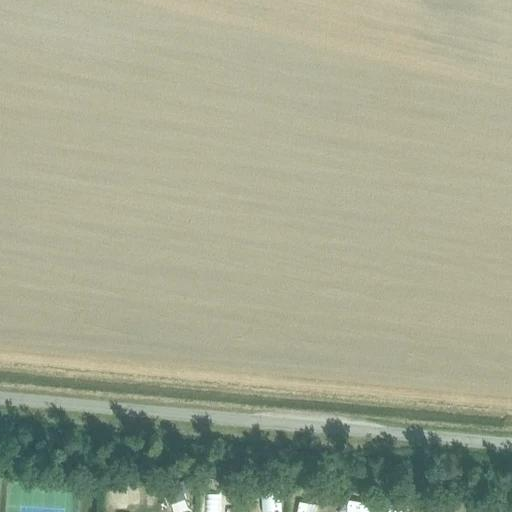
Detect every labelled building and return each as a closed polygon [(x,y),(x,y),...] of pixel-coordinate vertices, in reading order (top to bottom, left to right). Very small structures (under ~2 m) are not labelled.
[(184,492),(183,470),(162,471),(163,493),(184,492)] [(125,499),(126,475),(108,474),(107,498),(125,499)] [(217,506),(218,486),(200,485),(199,505),(217,506)] [(261,505),(260,511),(272,511),(274,486),(255,485),(254,505),(261,505)] [(313,511),(314,494),(293,492),(291,511),(313,511)] [(346,493),(345,511),(366,511),(367,494),(346,493)] [(383,511),(401,511),(402,503),(384,502),(383,511)]
